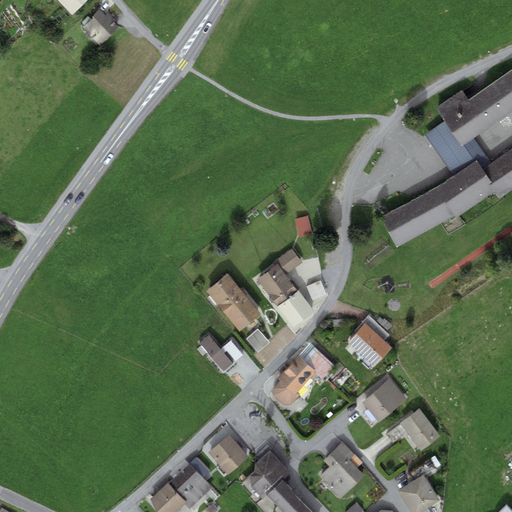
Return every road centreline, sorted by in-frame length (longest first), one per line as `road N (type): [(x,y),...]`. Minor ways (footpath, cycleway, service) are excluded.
road 1 (residential): [(511,51),(448,79),(389,124),(349,187),(346,263),(325,313),(115,511)]
road 2 (primary): [(177,60),(0,308)]
